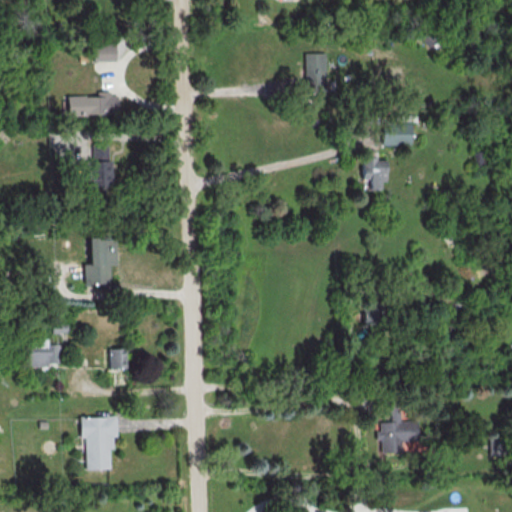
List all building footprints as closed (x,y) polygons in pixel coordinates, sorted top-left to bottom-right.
[(114,60),(114,42),(91,42),(92,61),(114,60)] [(303,52),(304,91),(324,90),(323,52),(303,52)] [(66,114),(117,113),(116,94),(108,95),(108,90),(96,91),(96,95),(66,95),(66,114)] [(89,188),(109,187),(108,143),(87,144),(89,188)] [(360,179),(367,178),(368,189),(379,189),(378,181),(385,181),(384,157),(360,158),(360,179)] [(86,237),(113,236),(114,264),(107,264),(107,282),(81,283),(81,263),(87,263),(86,237)] [(23,364),(54,365),(55,344),(47,344),(47,341),(24,340),(23,364)] [(125,368),(124,347),(107,348),(107,368),(125,368)] [(399,420),(398,403),(387,403),(387,421),(378,421),(378,430),(374,430),(374,439),(379,439),(379,452),(400,451),(400,441),(420,441),(420,420),(399,420)] [(78,416),(114,415),(115,436),(111,436),(111,448),(107,448),(108,467),(83,468),(82,437),(78,437),(78,416)]
